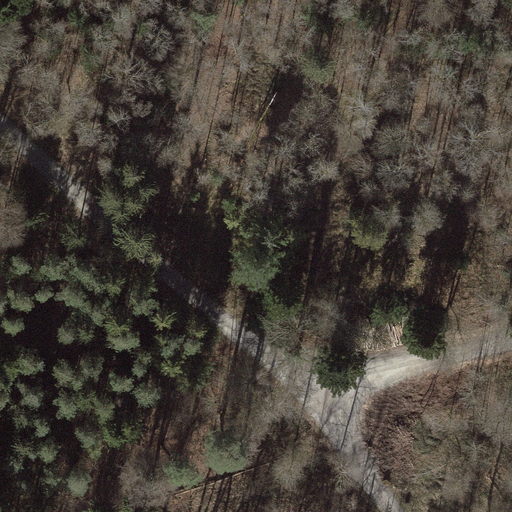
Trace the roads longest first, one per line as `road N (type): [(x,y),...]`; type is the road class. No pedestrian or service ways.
road 1 (track): [(312,392),(0,116)]
road 2 (track): [(312,392),(511,333)]
road 3 (track): [(399,511),(312,392)]
